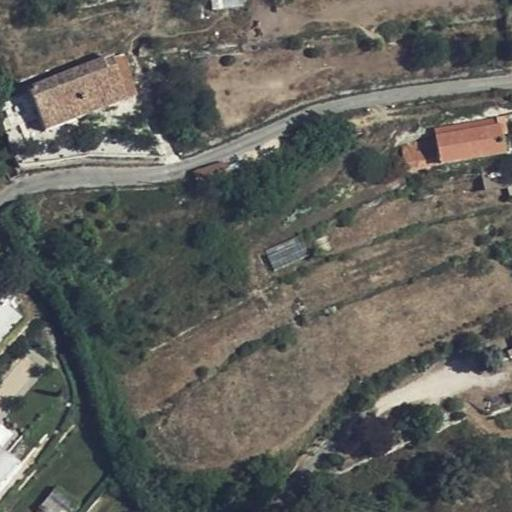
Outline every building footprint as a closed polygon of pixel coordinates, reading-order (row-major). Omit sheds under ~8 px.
[(134,76),(128,55),(114,58),(127,102),(140,98),(134,76)] [(47,132),(127,102),(114,58),(32,92),(47,132)] [(409,172),(441,167),(507,156),(501,122),(436,131),(437,139),(404,145),(409,172)] [(231,179),(226,165),(198,174),(198,178),(202,189),(231,179)] [(0,341),(22,315),(2,299),(0,301),(0,341)] [(0,498),(26,467),(0,445),(0,498)] [(48,507),(54,511),(78,511),(83,506),(63,489),(48,507)]
